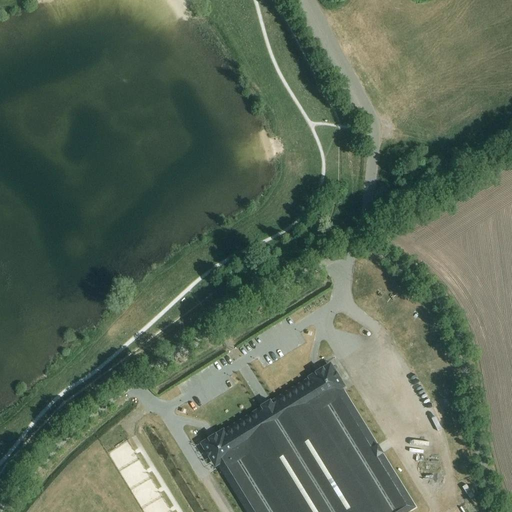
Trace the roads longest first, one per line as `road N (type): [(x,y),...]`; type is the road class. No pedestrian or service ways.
road 1 (unclassified): [(309,0),(374,127),(360,240),(131,383),(68,433),(0,508)]
road 2 (track): [(360,240),(511,147)]
